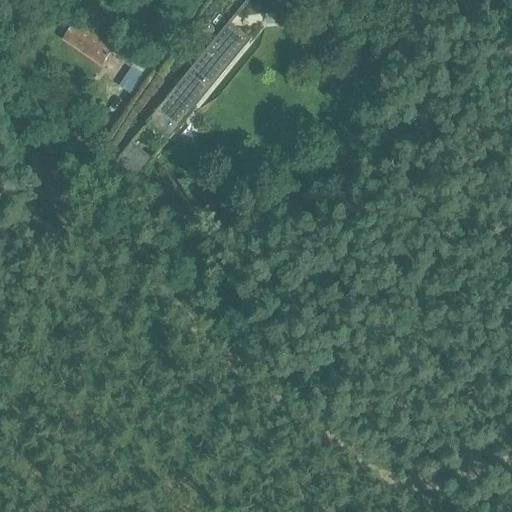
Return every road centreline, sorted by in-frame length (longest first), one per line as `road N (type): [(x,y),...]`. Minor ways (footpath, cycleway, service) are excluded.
road 1 (track): [(278,397),(106,246),(70,225)]
road 2 (track): [(511,463),(395,487),(278,397)]
road 3 (track): [(70,225),(0,70)]
